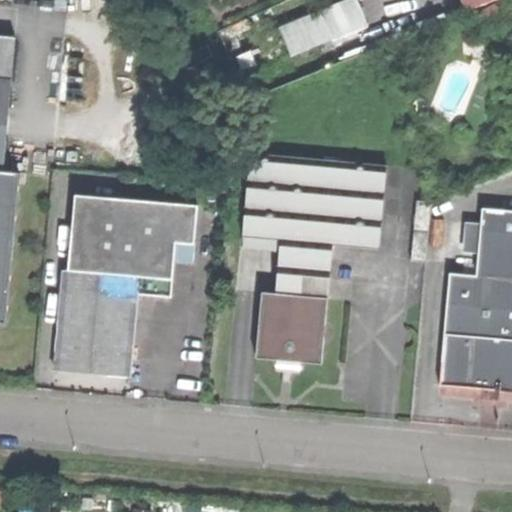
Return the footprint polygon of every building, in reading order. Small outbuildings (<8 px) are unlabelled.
[(365,0),(351,0),(285,21),(296,56),(375,30),(365,0)] [(460,0),(465,12),(494,0),(460,0)] [(0,80),(12,82),(16,39),(0,37),(0,80)] [(0,173),(4,173),(12,82),(0,80),(0,173)] [(254,355),(274,357),(298,359),(320,361),(326,297),(299,295),(301,274),(328,276),(331,246),(378,250),(386,166),(251,152),(243,235),(279,239),(278,249),(274,292),(260,290),(254,355)] [(4,173),(0,173),(0,328),(7,329),(21,176),(4,173)] [(75,198),(69,273),(138,278),(136,295),(171,298),(175,244),(194,245),(197,207),(75,198)] [(415,199),(410,259),(425,260),(430,200),(415,199)] [(475,279),(511,281),(511,214),(480,212),(479,227),(476,257),(475,279)] [(461,256),(476,257),(479,227),(463,226),(461,256)] [(279,239),(243,235),(242,245),(278,249),(279,239)] [(63,272),(55,372),(130,378),(136,295),(138,278),(69,273),(63,272)] [(301,274),(299,295),(326,297),(328,276),(301,274)] [(499,392),(511,392),(511,281),(475,279),(449,277),(442,357),(471,359),(469,389),(481,390),(499,392)] [(298,365),(298,359),(274,357),(273,362),(279,363),(278,368),(291,369),(291,364),(298,365)] [(471,359),(442,357),(440,387),(469,389),(471,359)] [(499,392),(481,390),(481,401),(498,402),(499,392)]
